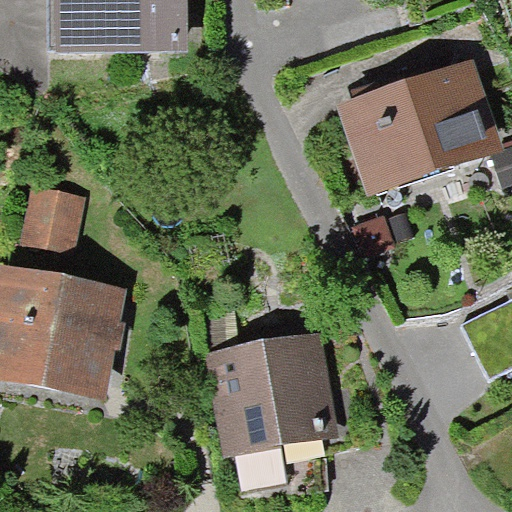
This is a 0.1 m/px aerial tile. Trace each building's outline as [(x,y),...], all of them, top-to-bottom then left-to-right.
[(51,0),(52,57),(190,56),(189,0),(51,0)] [(392,95),(342,113),(374,201),(504,154),(471,66),(392,95)] [(0,382),(106,403),(127,294),(70,283),(86,203),(29,192),(14,274),(5,272),(0,300),(0,382)] [(511,302),(462,327),(489,381),(511,370),(511,302)] [(209,356),(228,461),(340,441),(321,336),(257,348),(209,356)]
